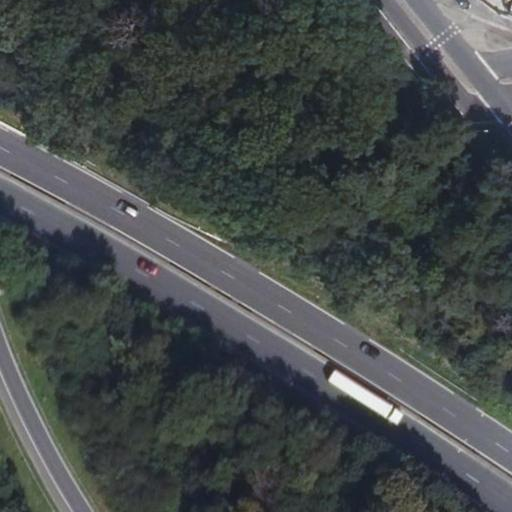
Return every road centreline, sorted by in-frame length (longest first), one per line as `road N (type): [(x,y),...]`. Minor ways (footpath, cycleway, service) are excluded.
road 1 (primary): [(511,455),(297,316),(0,148)]
road 2 (primary): [(0,201),(94,246),(511,502)]
road 3 (secondary): [(383,0),(473,106),(501,102)]
road 4 (secondary): [(0,375),(72,511)]
